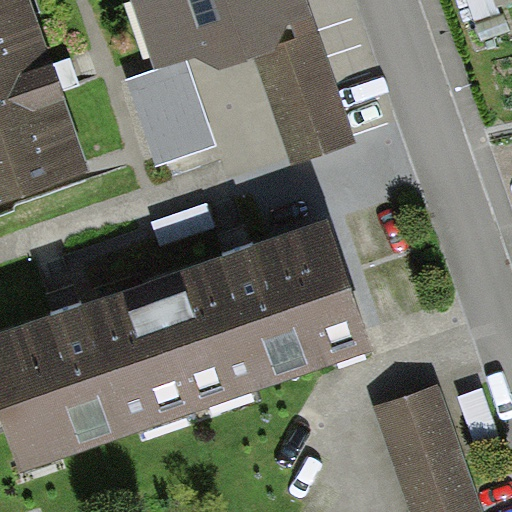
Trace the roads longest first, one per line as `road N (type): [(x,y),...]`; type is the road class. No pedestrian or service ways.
road 1 (residential): [(381,0),(511,364)]
road 2 (unknown): [(477,268),(367,317),(349,339),(340,366),(342,407),(375,511)]
